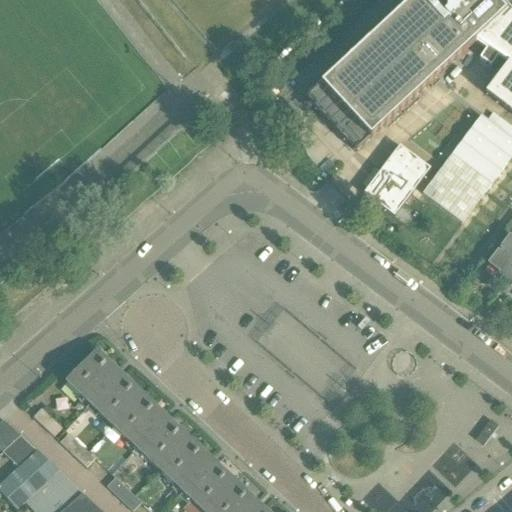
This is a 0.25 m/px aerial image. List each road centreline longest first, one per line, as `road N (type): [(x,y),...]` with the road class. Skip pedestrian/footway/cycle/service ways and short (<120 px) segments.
road 1 (residential): [(511,377),(276,190),(246,185),(0,394)]
road 2 (residential): [(326,511),(159,356),(151,327)]
